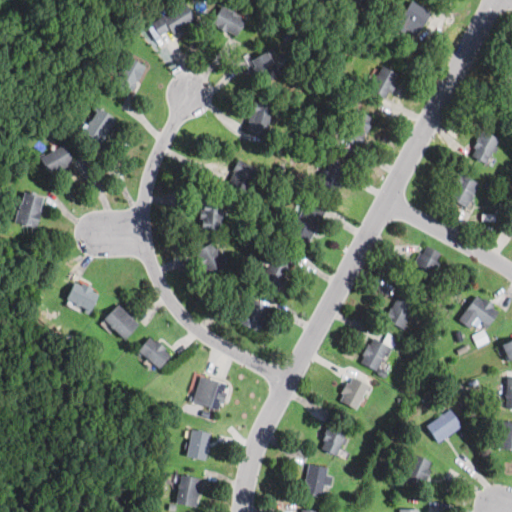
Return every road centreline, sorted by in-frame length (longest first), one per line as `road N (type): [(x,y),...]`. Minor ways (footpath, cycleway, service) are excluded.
road 1 (residential): [(496,0),(287,380),(248,459),(240,511)]
road 2 (residential): [(287,380),(186,320),(163,297),(147,255),(147,174),(189,89)]
road 3 (residential): [(388,198),(511,269)]
